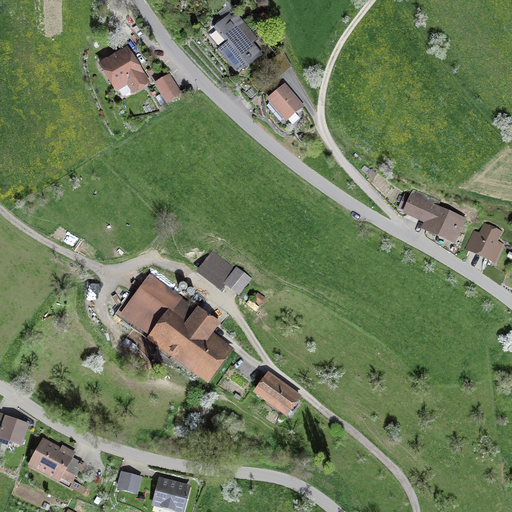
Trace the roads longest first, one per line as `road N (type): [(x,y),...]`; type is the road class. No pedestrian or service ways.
road 1 (track): [(0,212),(86,262),(114,268),(155,260),(185,274),(230,308),(278,373),(389,463),(416,511)]
road 2 (residential): [(137,0),(206,91),(264,142),(511,305)]
road 3 (track): [(372,0),(335,51),(322,125),(404,237)]
road 4 (unclassified): [(134,456),(298,487),(335,511)]
road 5 (unclassified): [(0,393),(86,442),(134,456)]
